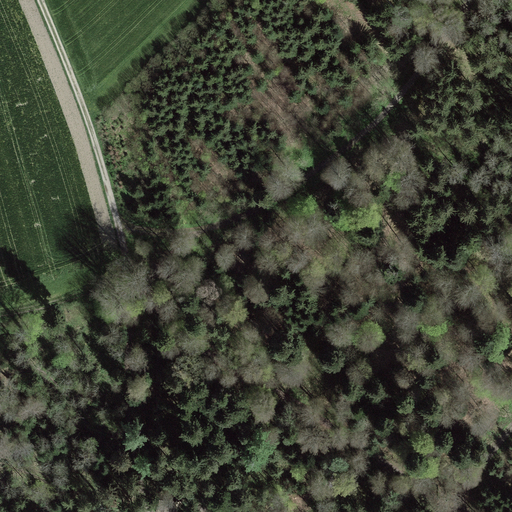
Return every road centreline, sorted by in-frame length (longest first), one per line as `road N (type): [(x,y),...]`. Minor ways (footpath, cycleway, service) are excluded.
road 1 (track): [(469,0),(353,146),(233,217),(165,231),(137,226),(113,207)]
road 2 (track): [(447,511),(141,271)]
road 3 (track): [(45,0),(141,271)]
road 4 (track): [(141,271),(143,511)]
